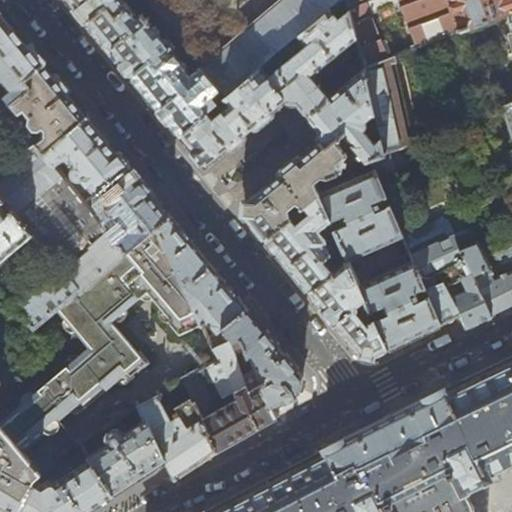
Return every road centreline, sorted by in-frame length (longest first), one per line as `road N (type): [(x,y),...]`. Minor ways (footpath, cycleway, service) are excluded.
road 1 (residential): [(33,0),(354,397)]
road 2 (residential): [(354,397),(149,511)]
road 3 (residential): [(511,323),(354,397)]
